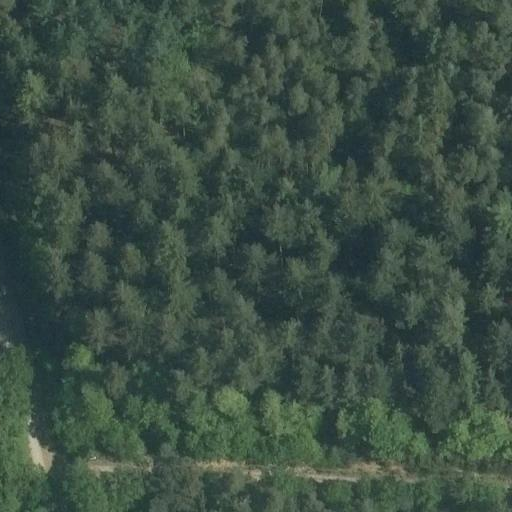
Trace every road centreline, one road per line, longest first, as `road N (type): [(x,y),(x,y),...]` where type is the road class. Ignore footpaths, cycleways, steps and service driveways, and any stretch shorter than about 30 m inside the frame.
road 1 (track): [(0,441),(42,469),(511,493)]
road 2 (track): [(68,511),(0,263)]
